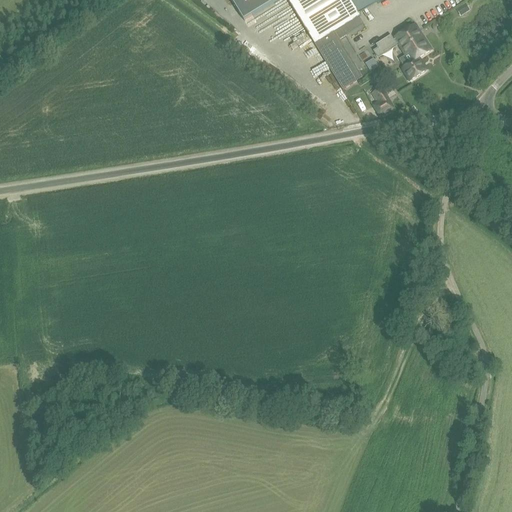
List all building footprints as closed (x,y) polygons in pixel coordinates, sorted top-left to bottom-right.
[(231,0),(244,21),(279,0),(231,0)] [(362,19),(349,0),(288,0),(311,37),(318,33),(322,41),(336,33),(358,21),(362,19)] [(336,33),(340,40),(345,37),(362,27),(358,21),(336,33)] [(415,25),(408,30),(415,42),(411,45),(415,51),(414,52),(419,59),(419,58),(431,51),(415,25)] [(379,48),(374,51),(379,58),(383,55),(398,46),(397,45),(399,43),(407,56),(404,58),(408,65),(403,68),(411,81),(427,71),(419,58),(419,59),(414,52),(415,51),(411,45),(415,42),(408,30),(406,31),(396,38),(396,39),(394,40),(391,35),(376,44),(379,48)] [(311,37),(310,37),(342,89),(343,90),(368,74),(345,37),(340,40),(336,33),(323,41),(322,41),(318,33),(311,37)] [(284,48),(297,71),(303,67),(301,63),(305,60),(294,42),(284,48)] [(367,65),(372,73),(379,68),(374,60),(367,65)] [(330,79),(325,83),(329,89),(334,85),(330,79)] [(372,94),(377,103),(382,109),(391,104),(381,89),(372,94)]
